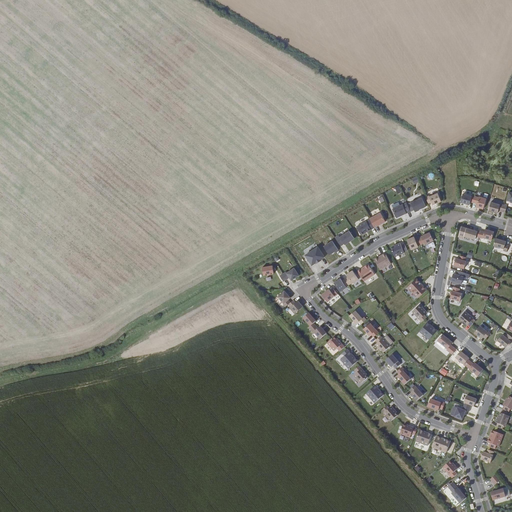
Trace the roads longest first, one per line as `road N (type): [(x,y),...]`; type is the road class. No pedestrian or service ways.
road 1 (residential): [(473,436),(399,401),(307,288),(378,241),(449,215)]
road 2 (residential): [(494,363),(438,310),(449,215)]
